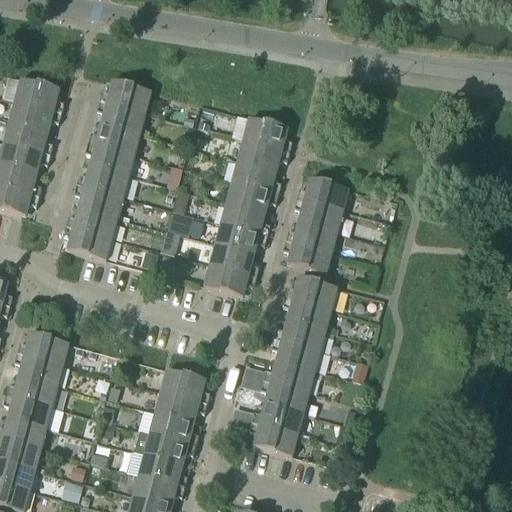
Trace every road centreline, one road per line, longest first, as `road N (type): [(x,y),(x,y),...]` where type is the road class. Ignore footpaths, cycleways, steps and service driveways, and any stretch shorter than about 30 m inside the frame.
road 1 (residential): [(212,463),(241,342),(57,297),(33,266)]
road 2 (residential): [(362,499),(212,463)]
road 3 (residential): [(0,387),(33,266)]
